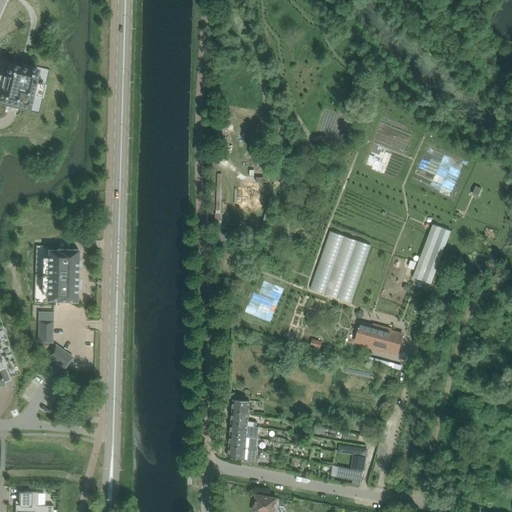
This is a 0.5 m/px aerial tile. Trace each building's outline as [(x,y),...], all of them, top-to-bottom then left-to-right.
[(0,95),(0,98),(2,99),(7,100),(13,102),(18,103),(20,103),(20,104),(30,107),(32,96),(32,94),(35,94),(38,82),(35,82),(36,79),(38,69),(28,66),(28,68),(10,64),(8,73),(7,73),(7,75),(5,75),(2,87),(4,87),(4,89),(2,88),(0,95)] [(429,222),(412,277),(432,283),(449,229),(429,222)] [(330,231),(312,289),(353,301),(371,243),(330,231)] [(36,245),(34,303),(47,303),(47,299),(57,299),(57,301),(77,301),(79,249),(58,249),(58,250),(48,250),(49,246),(36,245)] [(413,269),(416,261),(410,259),(407,266),(413,269)] [(0,380),(20,374),(0,318),(0,380)] [(398,352),(403,334),(361,323),(356,342),(367,345),(367,347),(386,353),(387,349),(398,352)] [(322,340),(313,338),(311,346),(320,348),(322,340)] [(56,344),(48,356),(54,360),(62,349),(56,344)] [(62,349),(54,360),(59,364),(67,353),(62,349)] [(67,353),(59,364),(65,368),(73,357),(67,353)] [(253,412),(254,410),(250,410),(250,400),(240,400),(234,399),(233,399),(232,411),(249,412),(249,414),(252,414),(252,412),(253,412)] [(257,427),(258,422),(249,421),(249,414),(249,412),(232,411),(231,422),(248,424),(248,425),(251,426),(257,427)] [(258,439),(259,427),(257,427),(251,426),(248,425),(248,424),(231,422),(230,434),(247,435),(247,437),(250,437),(258,439)] [(249,449),(257,450),(258,451),(258,450),(256,450),(258,440),(260,440),(260,439),(258,439),(250,437),(247,437),(247,435),(230,434),(229,445),(246,447),(246,449),(249,449)] [(258,465),(259,459),(256,457),(257,450),(249,449),(246,449),(246,447),(229,445),(228,457),(242,459),(242,462),(258,465)] [(344,452),(357,454),(358,448),(345,446),(344,452)] [(364,471),(340,466),(338,476),(354,479),(353,483),(361,485),(364,471)] [(53,511),(54,505),(38,505),(38,492),(20,491),(20,504),(16,504),(15,511),(53,511)] [(274,511),(277,498),(257,495),(254,511),(257,511),(274,511)]
